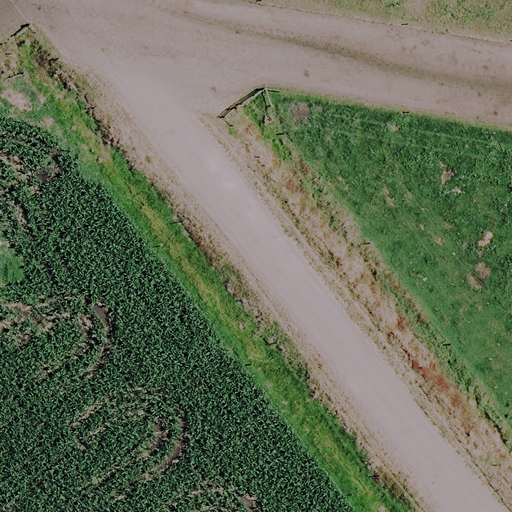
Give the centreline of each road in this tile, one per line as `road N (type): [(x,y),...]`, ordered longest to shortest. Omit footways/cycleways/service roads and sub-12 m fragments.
road 1 (track): [(511,448),(173,0)]
road 2 (track): [(268,0),(511,42)]
